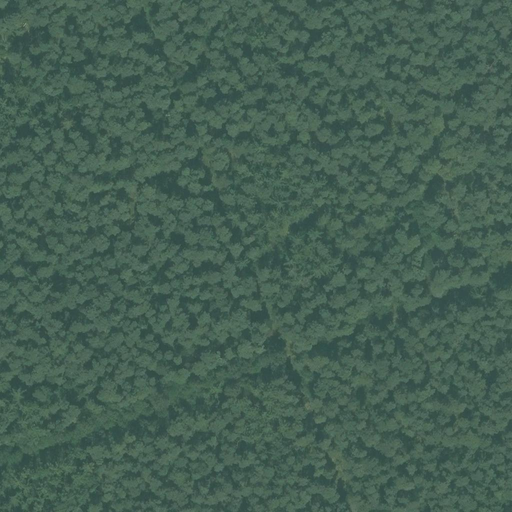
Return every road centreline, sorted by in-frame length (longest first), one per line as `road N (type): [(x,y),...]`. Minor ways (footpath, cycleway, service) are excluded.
road 1 (track): [(354,511),(138,0)]
road 2 (track): [(511,277),(0,465)]
